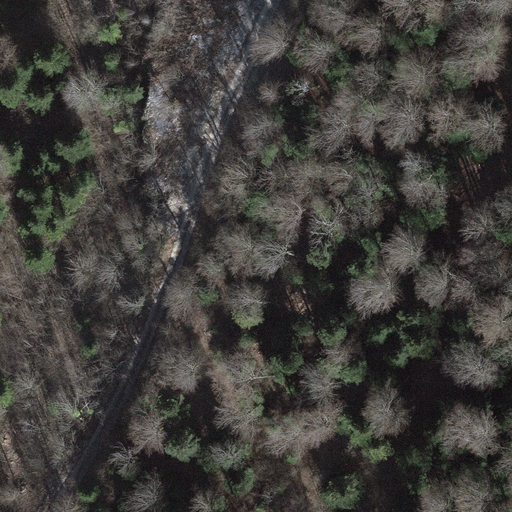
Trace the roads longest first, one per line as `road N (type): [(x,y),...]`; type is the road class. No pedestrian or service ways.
road 1 (track): [(78,511),(151,370),(282,0)]
road 2 (track): [(374,511),(511,152)]
